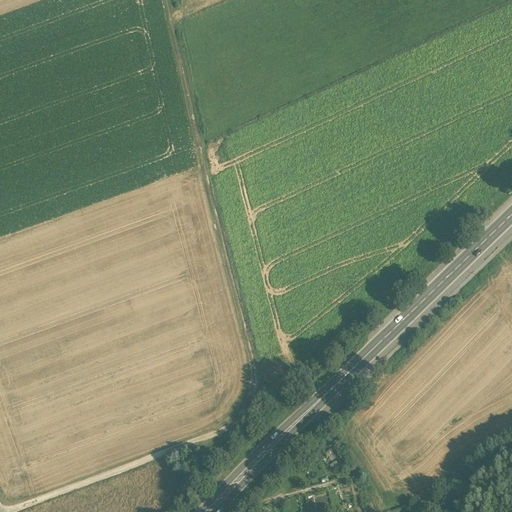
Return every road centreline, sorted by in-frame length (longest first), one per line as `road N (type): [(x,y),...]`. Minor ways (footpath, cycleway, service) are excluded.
road 1 (track): [(165,0),(254,378),(251,402),(243,419),(221,432),(4,511)]
road 2 (primary): [(323,396),(511,216)]
road 3 (primary): [(323,396),(204,511)]
road 4 (primary): [(219,511),(323,396)]
